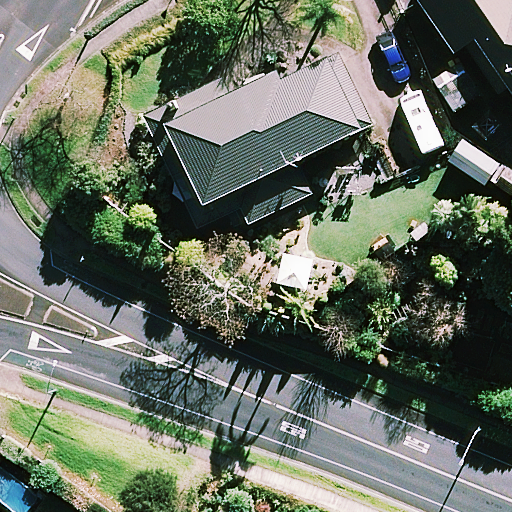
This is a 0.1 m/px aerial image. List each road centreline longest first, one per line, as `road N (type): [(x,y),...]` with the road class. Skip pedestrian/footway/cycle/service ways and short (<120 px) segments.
road 1 (tertiary): [(511,502),(217,382)]
road 2 (tertiary): [(0,246),(217,382)]
road 3 (tertiary): [(217,382),(0,337)]
